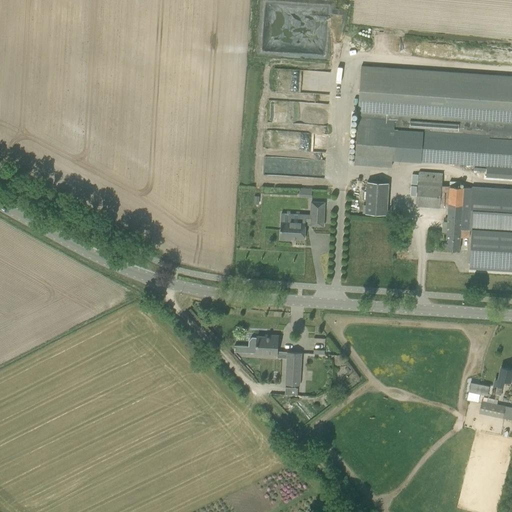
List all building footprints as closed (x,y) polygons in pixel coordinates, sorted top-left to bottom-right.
[(266,48),(267,16),(259,16),(258,48),(266,48)] [(485,180),(511,181),(511,76),(361,67),(355,158),(366,159),(366,166),(391,168),(391,161),(486,167),(485,180)] [(415,205),(439,207),(442,171),(418,169),(415,205)] [(365,214),(386,215),(388,184),(367,182),(365,214)] [(298,188),(298,197),(311,198),(312,189),(298,188)] [(304,240),(305,225),(310,225),(310,226),(323,227),(324,211),(311,210),(310,218),(300,218),(299,223),(281,222),(280,222),(280,240),(291,241),(291,239),(304,240)] [(445,250),(459,251),(460,237),(446,237),(445,250)] [(277,355),(278,336),(269,336),(269,337),(257,337),(257,338),(252,338),(247,341),(247,353),(277,355)] [(313,348),(324,348),(324,338),(313,339),(313,348)] [(285,385),(299,386),(301,353),(287,352),(285,385)] [(495,394),(500,396),(503,381),(510,382),(511,382),(511,369),(501,367),(498,380),(495,379),(494,385),(497,386),(495,394)] [(473,383),(471,393),(478,394),(490,397),(492,387),(480,385),(473,383)] [(479,413),(511,420),(511,407),(505,406),(504,406),(481,402),(479,413)]
